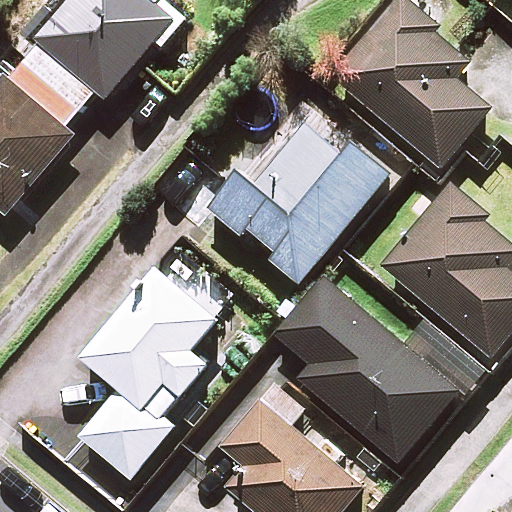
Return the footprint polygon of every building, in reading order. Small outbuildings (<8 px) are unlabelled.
[(99,95),(108,102),(157,45),(164,51),(187,25),(157,0),(76,0),(39,44),(25,32),(10,49),(24,61),(0,89),(0,210),(9,218),(78,138),(69,130),(99,95)] [(470,63),(400,3),(334,79),(443,172),(493,113),(455,80),(470,63)] [(224,159),(177,214),(198,231),(213,213),(241,236),(246,230),(277,256),(269,265),(298,290),(392,179),(318,117),(258,188),(224,159)] [(211,161),(190,143),(151,190),(173,208),(211,161)] [(511,259),(511,238),(452,189),(386,270),(494,360),(511,338),(511,276),(504,270),(511,259)] [(218,322),(158,273),(85,362),(122,392),(83,439),(91,446),(77,463),(120,498),(177,430),(165,420),(208,368),(192,354),(218,322)] [(304,383),(401,464),(458,395),(469,404),(494,374),(427,317),(404,345),(327,281),(279,338),(316,369),(304,383)] [(327,440),(318,451),(293,430),(309,412),(278,385),(223,450),(248,471),(230,491),(255,511),(347,511),(365,491),(336,466),(345,455),(327,440)]
